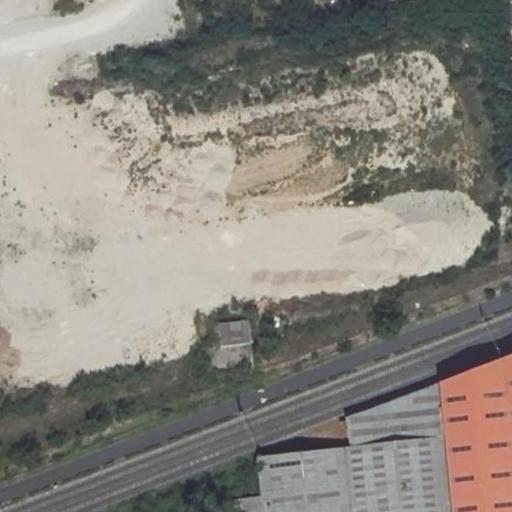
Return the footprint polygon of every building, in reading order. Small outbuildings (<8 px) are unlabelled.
[(380,0),(359,0),(362,12),(382,8),(380,0)] [(247,320),(217,321),(219,346),(249,345),(247,320)] [(347,449),(264,458),(264,460),(269,501),(270,511),(511,511),(511,354),(435,384),(441,439),(347,449)] [(435,384),(344,419),(347,449),(441,439),(435,384)] [(270,511),(269,501),(239,505),(239,511),(270,511)]
